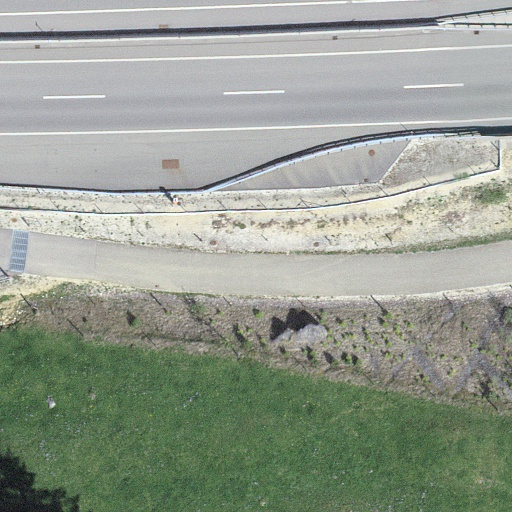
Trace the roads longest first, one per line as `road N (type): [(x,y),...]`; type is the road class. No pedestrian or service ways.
road 1 (unclassified): [(511,258),(394,273),(296,274),(0,251)]
road 2 (motorway): [(0,96),(511,80)]
